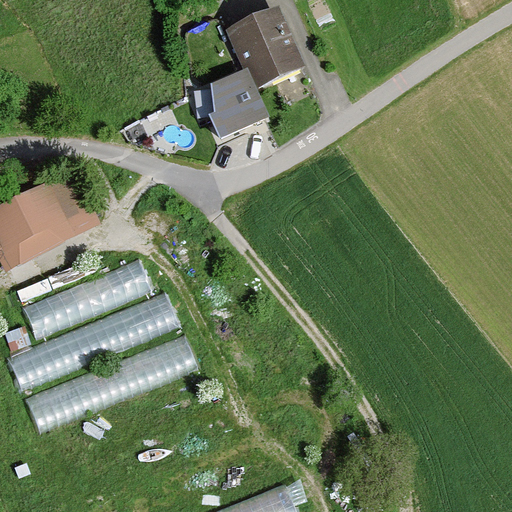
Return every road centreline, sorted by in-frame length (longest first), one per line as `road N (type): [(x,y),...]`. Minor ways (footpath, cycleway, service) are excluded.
road 1 (track): [(403,511),(360,391),(199,177)]
road 2 (residential): [(0,147),(130,154),(199,177),(244,175),(336,128)]
road 3 (unclassified): [(511,17),(336,128)]
